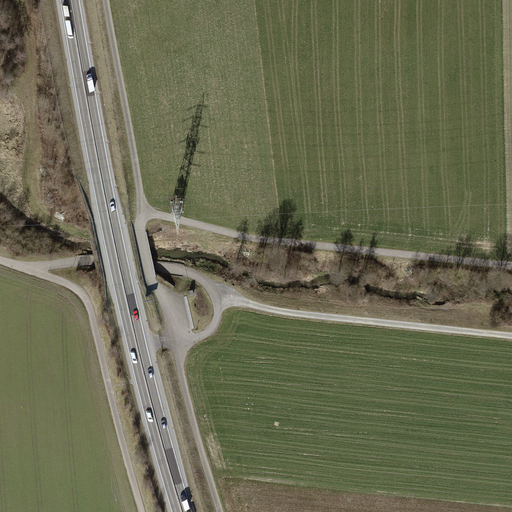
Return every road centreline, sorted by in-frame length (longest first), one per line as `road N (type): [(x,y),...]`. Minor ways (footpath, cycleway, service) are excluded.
road 1 (trunk): [(213,511),(173,364),(97,0)]
road 2 (trunk): [(188,511),(142,345),(75,0)]
road 3 (trunk): [(65,0),(116,271),(178,511)]
road 4 (track): [(143,213),(267,239),(511,265)]
road 5 (track): [(511,335),(253,308),(215,296)]
road 6 (track): [(26,271),(85,300),(141,511)]
road 7 (track): [(16,0),(30,87),(24,170),(48,217)]
road 8 (track): [(106,0),(143,213)]
road 9 (track): [(175,339),(219,511)]
